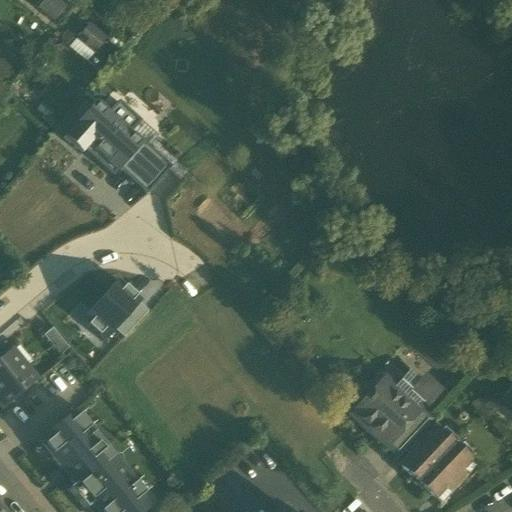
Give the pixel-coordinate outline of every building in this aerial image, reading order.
[(52,22),(61,16),(48,0),(47,0),(39,6),(52,22)] [(69,47),(86,63),(103,45),(85,29),(69,47)] [(117,103),(106,115),(129,135),(139,123),(117,103)] [(140,146),(129,135),(106,115),(94,104),(62,139),(80,156),(83,152),(86,148),(115,174),(118,171),(141,146),(140,146)] [(157,139),(139,123),(129,135),(140,146),(142,143),(148,149),(157,139)] [(148,149),(142,143),(140,146),(141,146),(118,171),(146,196),(170,169),(148,149)] [(111,179),(115,174),(86,148),(83,152),(111,179)] [(42,176),(27,194),(48,212),(63,195),(42,176)] [(58,220),(48,212),(27,194),(24,191),(0,218),(0,232),(27,256),(58,220)] [(103,344),(114,332),(138,305),(140,303),(116,281),(79,322),(103,344)] [(147,313),(138,305),(114,332),(122,340),(147,313)] [(61,322),(51,330),(66,348),(76,340),(61,322)] [(42,337),(59,358),(68,350),(66,348),(51,330),(42,337)] [(21,372),(23,370),(31,364),(18,348),(8,356),(21,372)] [(0,362),(0,409),(1,411),(34,384),(23,370),(21,372),(8,356),(0,362)] [(408,373),(392,390),(417,411),(422,406),(425,408),(439,394),(421,378),(418,382),(408,373)] [(386,445),(417,411),(392,390),(384,382),(351,418),(375,439),(377,437),(386,445)] [(501,408),(511,418),(511,411),(504,404),(501,408)] [(398,457),(404,451),(420,433),(430,423),(417,411),(386,445),(398,457)] [(74,414),(38,444),(73,486),(67,491),(84,511),(90,507),(94,511),(137,511),(147,502),(74,414)] [(439,432),(430,423),(420,433),(430,442),(439,432)] [(409,481),(415,486),(453,445),(439,432),(430,442),(413,460),(402,471),(411,479),(409,481)] [(430,442),(420,433),(404,451),(413,460),(430,442)] [(468,459),(453,445),(415,486),(421,492),(422,490),(431,499),(442,487),(458,469),(468,459)] [(393,462),(402,471),(413,460),(404,451),(398,457),(393,462)] [(458,469),(467,478),(477,468),(468,459),(458,469)] [(442,487),(451,495),(467,478),(458,469),(442,487)] [(440,507),(451,495),(442,487),(431,499),(440,507)]
